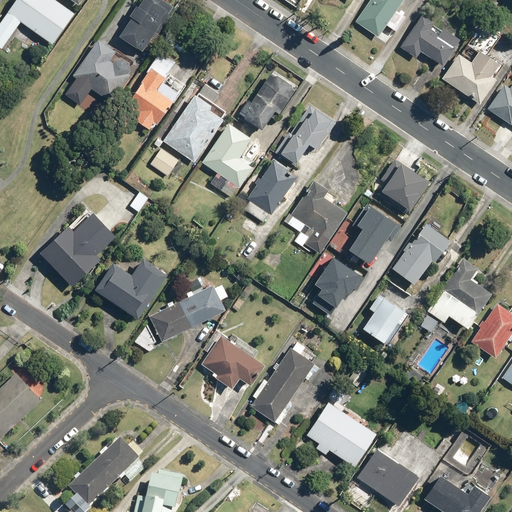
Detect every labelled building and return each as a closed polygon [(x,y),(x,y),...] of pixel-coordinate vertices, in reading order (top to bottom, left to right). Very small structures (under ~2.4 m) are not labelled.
[(17,0),(0,25),(0,48),(3,50),(21,23),(54,45),(76,13),(56,0),(17,0)] [(131,16),(133,17),(121,36),(144,51),(160,27),(163,29),(177,7),(167,0),(144,0),(141,5),(139,4),(131,16)] [(380,38),(405,0),(372,0),(357,22),(380,38)] [(444,67),(461,39),(444,27),(443,29),(435,24),(437,20),(424,11),(401,47),(417,57),(421,52),(444,67)] [(480,21),(465,43),(479,52),(481,49),(488,54),(501,35),(480,21)] [(132,74),(129,73),(131,70),(130,62),(124,57),(116,59),(114,61),(111,60),(117,51),(100,39),(74,74),(78,77),(65,94),(81,105),(93,88),(112,102),(132,74)] [(472,62),(459,53),(442,78),(480,104),(498,78),(491,74),(499,62),(488,54),(481,49),(479,52),(472,62)] [(160,122),(180,93),(164,82),(177,62),(162,52),(129,101),(141,109),(134,119),(150,130),(157,120),(160,122)] [(243,119),(262,131),(275,110),(280,114),(298,85),(274,70),(243,119)] [(205,81),(198,93),(213,102),(220,91),(205,81)] [(511,81),(509,86),(503,83),(487,107),(511,123),(511,81)] [(196,161),(223,117),(211,109),(213,106),(195,95),(166,143),(196,161)] [(331,118),(310,105),(291,134),(288,132),(278,149),(299,163),(311,143),(318,148),(329,132),(324,129),(331,118)] [(231,196),(238,185),(241,187),(254,167),(239,158),(253,137),(230,122),(203,162),(218,172),(211,183),(231,196)] [(168,176),(181,157),(163,145),(150,164),(168,176)] [(263,222),(270,212),(272,214),(299,175),(274,158),(241,207),(263,222)] [(414,206),(435,179),(409,159),(388,186),(414,206)] [(321,254),(348,213),(324,197),(329,189),(315,179),(286,222),(301,232),(295,241),(311,251),(313,249),(321,254)] [(400,226),(368,203),(354,223),(361,227),(347,246),(372,264),(389,240),(390,240),(400,226)] [(106,223),(96,211),(75,230),(70,224),(40,251),(49,260),(73,287),(104,260),(100,255),(105,250),(103,248),(117,235),(106,223)] [(436,262),(452,240),(428,222),(416,239),(413,237),(392,267),(416,284),(433,260),(436,262)] [(319,295),(336,307),(347,291),(350,293),(364,274),(334,253),(314,283),(323,289),(319,295)] [(169,272),(144,256),(133,273),(113,261),(95,289),(109,298),(140,317),(169,272)] [(469,329),(493,294),(472,280),(478,271),(463,262),(430,312),(446,322),(450,316),(469,329)] [(149,316),(163,343),(165,342),(197,325),(227,309),(214,283),(149,316)] [(409,314),(404,311),(406,310),(381,293),(370,309),(374,312),(364,327),(384,341),(399,320),(403,323),(409,314)] [(488,316),(486,315),(479,326),(481,327),(472,341),(496,357),(511,332),(511,312),(497,302),(488,316)] [(265,364),(255,357),(260,350),(239,336),(234,343),(222,334),(202,363),(214,372),(213,374),(223,381),(233,388),(241,378),(244,380),(251,385),(265,364)] [(253,396),(257,398),(251,407),(274,422),(275,420),(280,424),(293,405),(288,401),(305,377),(310,380),(320,366),(292,347),(269,381),(265,378),(253,396)] [(511,365),(503,378),(511,383),(511,365)] [(17,372),(0,387),(0,437),(41,398),(17,372)] [(334,386),(328,396),(340,404),(346,394),(334,386)] [(326,454),(330,449),(337,454),(356,466),(378,433),(328,401),(307,434),(320,442),(317,448),(326,454)] [(120,438),(68,486),(88,508),(125,474),(132,482),(148,468),(144,463),(138,457),(142,453),(138,448),(133,443),(128,447),(120,438)] [(377,446),(357,477),(402,506),(422,476),(377,446)] [(151,474),(146,498),(138,496),(134,511),(174,511),(179,490),(182,481),(151,474)] [(478,511),(490,493),(474,484),(469,492),(442,475),(426,500),(431,503),(445,511),(478,511)]
